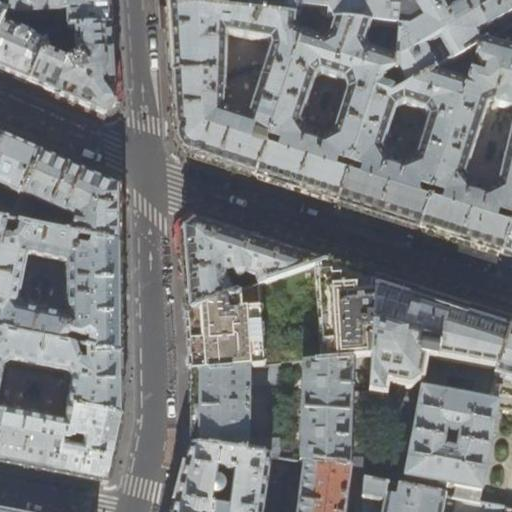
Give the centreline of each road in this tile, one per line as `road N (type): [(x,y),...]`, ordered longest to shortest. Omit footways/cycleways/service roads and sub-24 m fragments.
road 1 (residential): [(511,290),(147,166)]
road 2 (residential): [(135,511),(156,416),(147,166)]
road 3 (residential): [(147,166),(139,0)]
road 4 (residential): [(0,102),(147,166)]
